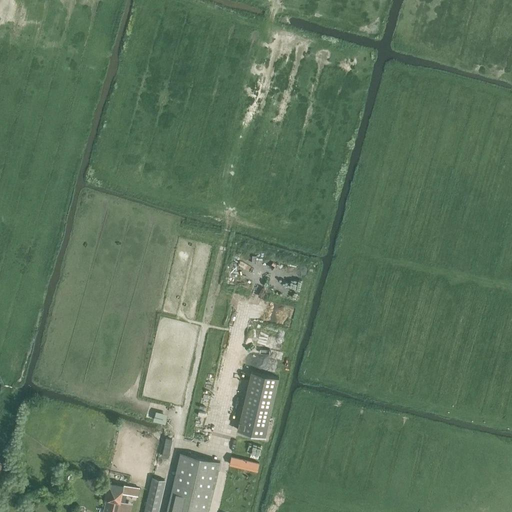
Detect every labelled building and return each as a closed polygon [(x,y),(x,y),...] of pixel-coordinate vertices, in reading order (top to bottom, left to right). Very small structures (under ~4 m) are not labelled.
[(251,371),(238,430),(265,436),(279,377),(251,371)] [(168,413),(156,410),(154,419),(165,422),(168,413)] [(164,437),(160,456),(167,457),(171,439),(164,437)] [(208,511),(220,462),(181,453),(166,511),(208,511)] [(157,511),(164,480),(153,477),(144,511),(157,511)] [(130,511),(132,503),(126,501),(125,501),(127,493),(138,495),(140,487),(107,479),(103,496),(107,497),(103,511),(130,511)] [(16,495),(9,488),(3,495),(9,501),(16,495)]
